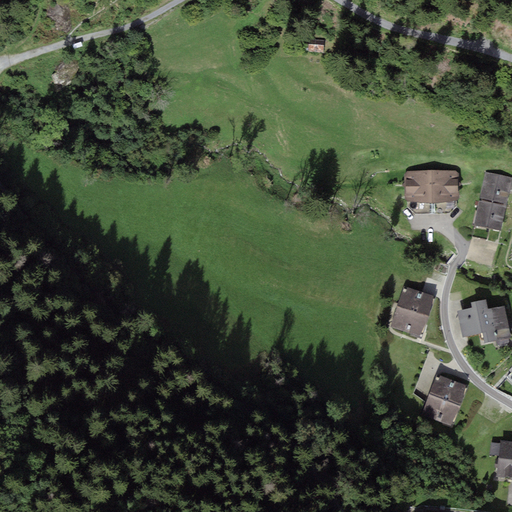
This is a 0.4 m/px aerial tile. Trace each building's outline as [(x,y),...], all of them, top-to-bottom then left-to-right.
[(457,170),(405,174),(408,206),(460,203),(457,170)] [(511,176),(493,174),(490,200),(486,200),(483,225),(510,228),(511,208),(511,176)] [(445,298),(412,287),(399,328),(432,338),(445,298)] [(511,304),(511,300),(465,310),(472,343),(511,334),(511,304)] [(471,380),(437,370),(425,412),(458,422),(471,380)] [(511,444),(501,443),(498,476),(511,477),(511,444)]
